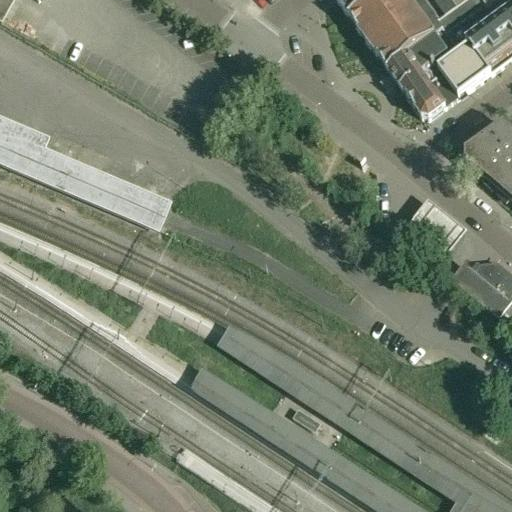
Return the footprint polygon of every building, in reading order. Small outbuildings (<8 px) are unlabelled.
[(388,75),(389,77),(401,93),(422,123),(430,125),(446,113),(459,104),(438,75),(434,70),(457,53),(446,36),(437,25),(446,19),(454,13),(462,8),(465,6),(460,0),(439,0),(434,4),(445,18),(439,23),(422,0),(341,0),(337,3),(349,20),(349,21),(388,76),(388,75)] [(460,0),(465,6),(466,5),(465,5),(471,0),(479,0),(485,8),(487,10),(501,0),(460,0)] [(470,19),(485,8),(479,0),(471,0),(465,5),(466,5),(465,6),(462,8),(470,19)] [(462,24),(470,19),(462,8),(454,13),(462,24)] [(511,65),(511,64),(511,22),(507,16),(501,8),(493,14),(498,22),(487,31),(511,65)] [(454,30),(462,24),(454,13),(446,19),(454,30)] [(446,36),(454,30),(446,19),(437,25),(446,36)] [(491,80),(511,65),(487,31),(486,31),(481,23),(473,29),(478,37),(466,45),(491,80)] [(459,104),(466,98),(491,80),(466,45),(465,46),(469,52),(438,75),(459,104)] [(511,135),(506,130),(504,128),(465,156),(465,166),(511,206),(511,135)] [(465,232),(426,202),(409,225),(447,254),(465,232)] [(470,273),(457,287),(497,321),(509,306),(508,305),(511,300),(511,279),(498,268),(481,269),(475,277),(470,273)] [(511,511),(365,414),(288,365),(231,333),(220,351),(458,509),(456,511),(419,511),(205,373),(191,395),(369,511),(511,511)]
